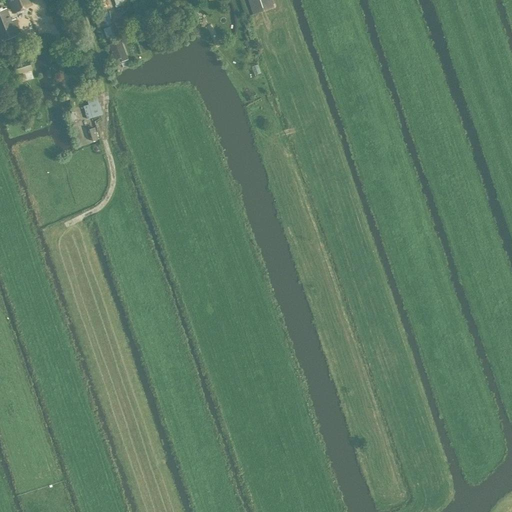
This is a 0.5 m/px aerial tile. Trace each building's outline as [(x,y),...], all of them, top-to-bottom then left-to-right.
[(28,0),(7,0),(12,12),(31,5),(28,0)] [(248,0),(253,15),(261,12),(274,8),(271,0),(248,0)] [(7,8),(0,10),(0,41),(17,35),(7,8)] [(110,26),(104,29),(107,38),(113,36),(110,26)] [(121,41),(109,45),(116,63),(128,59),(121,41)] [(14,64),(17,74),(19,83),(33,78),(31,70),(32,70),(29,60),(14,64)] [(88,104),(83,106),(87,119),(92,118),(98,116),(102,114),(97,101),(88,104)]
